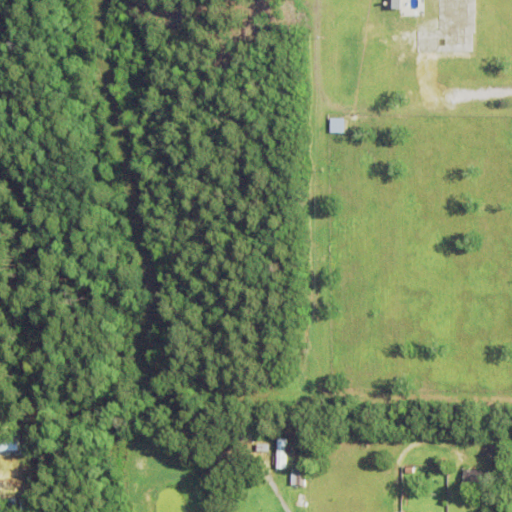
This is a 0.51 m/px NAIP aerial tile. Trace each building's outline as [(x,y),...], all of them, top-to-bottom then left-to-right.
[(387,0),(387,8),(400,9),(400,0),(387,0)] [(304,439),(305,458),(300,458),(300,459),(295,459),(294,443),(288,443),(288,437),(286,437),(286,433),(300,433),(300,439),(304,439)] [(287,455),(287,470),(278,470),(279,440),(287,440),(287,447),(293,447),(292,455),(287,455)] [(488,467),(488,469),(481,468),(481,466),(480,466),(480,461),(496,462),(496,468),(488,467)] [(291,484),(304,484),(304,467),(290,467),(291,484)] [(465,487),(466,470),(491,472),(490,489),(465,487)] [(297,508),(298,496),(305,496),(305,508),(297,508)]
